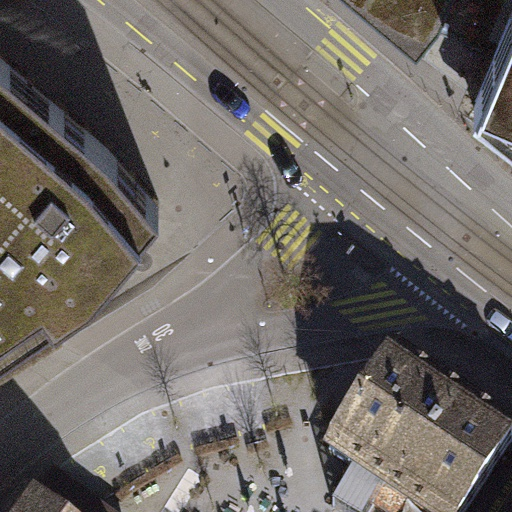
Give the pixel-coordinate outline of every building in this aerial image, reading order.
[(410,0),(444,14),(450,0),(410,0)] [(511,126),(511,7),(475,98),(511,126)] [(0,56),(0,102),(22,76),(0,56)] [(99,141),(22,76),(0,102),(0,338),(83,281),(152,201),(99,141)] [(511,435),(392,357),(330,449),(359,467),(333,508),(340,511),(370,511),(376,505),(387,511),(465,511),(511,442),(511,435)] [(311,511),(252,474),(226,511),(311,511)] [(45,511),(21,494),(7,511),(45,511)]
